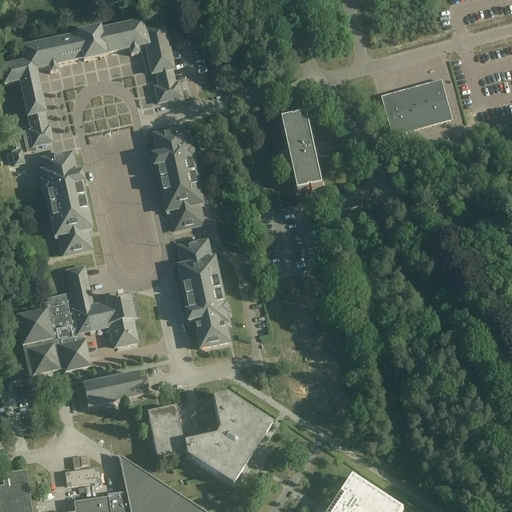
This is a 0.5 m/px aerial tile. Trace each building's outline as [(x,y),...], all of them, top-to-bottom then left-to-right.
[(25,64),(0,70),(4,86),(20,83),(31,132),(26,133),(25,133),(22,134),(27,153),(35,152),(34,148),(52,144),(49,128),(47,128),(46,125),(42,106),(42,104),(42,103),(41,102),(41,100),(37,82),(36,79),(35,74),(35,71),(37,70),(48,68),(50,75),(57,73),(55,66),(55,62),(77,57),(78,62),(83,60),(83,63),(88,62),(100,59),(104,58),(109,57),(110,57),(110,56),(111,56),(111,55),(111,54),(129,50),(130,53),(130,56),(131,57),(138,56),(136,49),(145,47),(152,76),(156,75),(158,88),(154,89),(156,98),(158,105),(182,100),(179,84),(175,85),(172,71),(173,71),(163,27),(143,31),(141,26),(144,25),(145,25),(145,24),(145,23),(144,23),(141,24),(107,31),(105,31),(104,32),(103,31),(101,31),(100,31),(99,30),(97,30),(96,29),(95,30),(94,31),(94,32),(93,32),(83,34),(82,35),(81,34),(81,33),(80,33),(79,33),(78,34),(78,35),(77,35),(78,38),(70,39),(21,50),(25,64)] [(227,58),(234,88),(247,85),(240,55),(227,58)] [(382,99),(393,138),(452,122),(441,82),(382,99)] [(323,188),(317,158),(316,155),(318,155),(317,149),(315,149),(307,116),(282,121),(298,194),(323,188)] [(200,207),(204,206),(194,161),(196,161),(194,150),(191,150),(189,141),(186,142),(184,132),(155,138),(159,157),(153,159),(155,170),(158,169),(168,214),(171,213),(175,233),(204,226),(200,207)] [(23,165),(22,156),(21,153),(12,155),(15,167),(23,165)] [(87,232),(91,231),(81,186),(83,185),(81,175),(75,176),(71,157),(42,163),(44,173),(41,174),(43,183),(40,183),(43,194),(45,194),(55,239),(58,238),(63,257),(91,251),(87,232)] [(212,262),(211,259),(208,242),(179,248),(183,268),(179,269),(189,314),(187,314),(187,315),(189,325),(195,324),(201,351),(230,345),(226,326),(230,326),(228,317),(230,316),(227,305),(225,306),(215,261),(212,262)] [(122,351),(130,349),(129,346),(137,344),(132,321),(134,321),(133,320),(139,318),(135,299),(129,300),(129,299),(120,300),(120,299),(114,300),(115,302),(106,303),(107,305),(93,309),(84,269),(66,273),(71,294),(43,300),(45,309),(15,317),(22,347),(26,346),(33,377),(63,371),(64,374),(91,369),(85,342),(81,343),(80,337),(79,335),(89,333),(90,337),(99,335),(98,331),(110,328),(114,349),(122,348),(122,351)] [(103,406),(119,403),(142,398),(140,392),(147,391),(144,379),(138,381),(137,375),(82,387),(83,390),(77,392),(80,408),(86,406),(87,410),(103,406)] [(272,426),(226,397),(212,400),(218,429),(213,430),(211,433),(212,438),(183,445),(175,408),(147,414),(157,460),(185,454),(186,459),(232,488),(272,426)] [(122,471),(121,471),(126,494),(107,497),(107,500),(73,505),(74,511),(30,511),(25,475),(1,478),(3,490),(0,490),(0,511),(201,511),(128,464),(129,465),(125,471),(122,472),(122,471)] [(66,475),(67,488),(100,483),(98,471),(66,475)] [(404,511),(353,479),(342,496),(345,499),(336,511),(404,511)]
